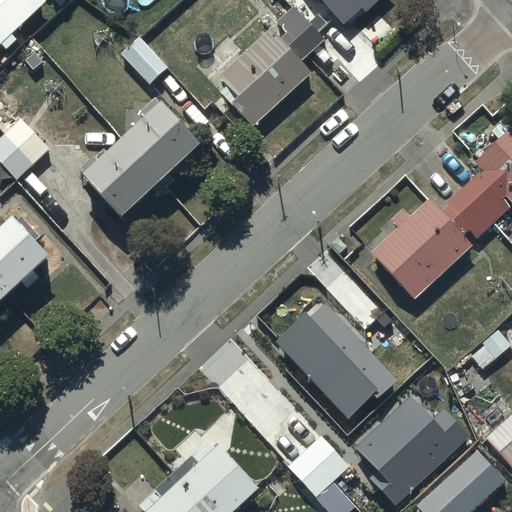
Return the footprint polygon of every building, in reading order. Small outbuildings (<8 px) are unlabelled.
[(36,0),(0,0),(0,57),(4,55),(7,58),(18,48),(14,44),(48,13),(36,0)] [(302,0),(277,24),(289,36),(283,41),(304,63),(345,25),(354,35),(390,0),(302,0)] [(273,41),(221,87),(260,131),(312,85),(273,41)] [(122,62),(150,92),(168,75),(140,45),(122,62)] [(88,196),(126,237),(204,166),(167,124),(88,196)] [(22,127),(0,148),(0,169),(18,188),(51,157),(22,127)] [(372,254),(414,302),(475,251),(466,240),(471,235),(478,243),(511,213),(511,212),(504,203),(509,198),(511,201),(511,137),(478,167),(484,174),(439,213),(430,203),(410,220),(406,215),(382,236),(387,241),(372,254)] [(0,318),(52,272),(17,232),(0,247),(0,318)] [(321,299),(275,342),(350,422),(397,379),(321,299)] [(471,355),(481,367),(510,343),(497,327),(481,341),(483,344),(471,355)] [(401,353),(429,384),(447,367),(419,337),(401,353)] [(433,420),(410,397),(357,449),(378,470),(369,479),(398,507),(469,437),(442,410),(433,420)] [(511,413),(485,436),(511,467),(511,465),(511,413)] [(321,433),(287,463),(328,511),(344,511),(356,503),(334,478),(349,464),(321,433)] [(144,511),(233,511),(259,490),(219,445),(144,511)] [(419,509),(421,511),(475,511),(507,483),(479,453),(419,509)]
